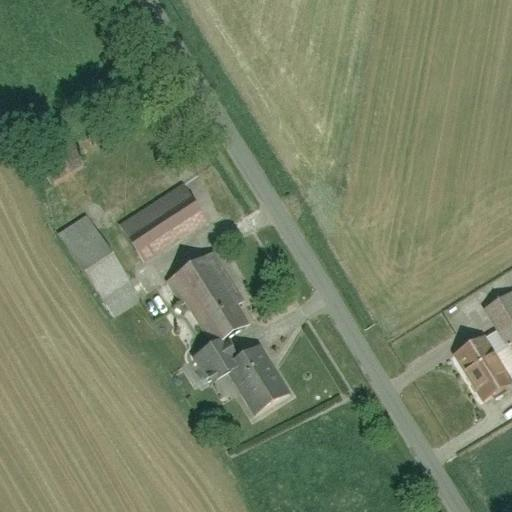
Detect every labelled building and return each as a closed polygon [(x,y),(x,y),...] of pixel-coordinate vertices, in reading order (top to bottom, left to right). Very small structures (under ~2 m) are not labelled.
[(183,188),(121,229),(144,265),(207,223),(183,188)] [(89,219),(59,238),(114,323),(144,304),(89,219)] [(209,260),(168,290),(211,349),(252,320),(209,260)] [(485,315),(497,335),(454,361),(482,408),(511,390),(511,350),(510,348),(511,346),(511,299),(485,315)] [(228,343),(199,363),(217,389),(228,381),(259,425),(296,400),(263,351),(242,365),(228,343)]
